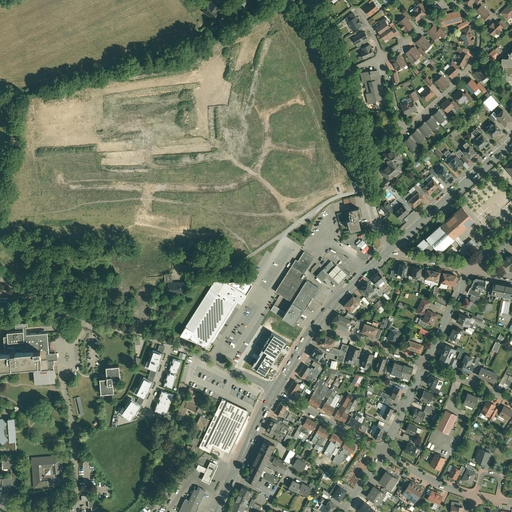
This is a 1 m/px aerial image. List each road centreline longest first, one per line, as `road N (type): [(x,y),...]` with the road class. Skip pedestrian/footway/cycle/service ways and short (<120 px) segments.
road 1 (residential): [(382,57),(401,131),(475,56),(477,28),(455,0)]
road 2 (residential): [(147,188),(53,184),(59,126),(147,101)]
road 3 (unclassified): [(366,190),(329,201),(232,266),(175,268)]
road 4 (secondary): [(511,140),(392,247)]
road 5 (residential): [(147,188),(145,302),(135,331)]
road 6 (unclassified): [(135,331),(17,289)]
road 7 (residential): [(382,452),(274,392)]
road 8 (residential): [(340,72),(366,190)]
